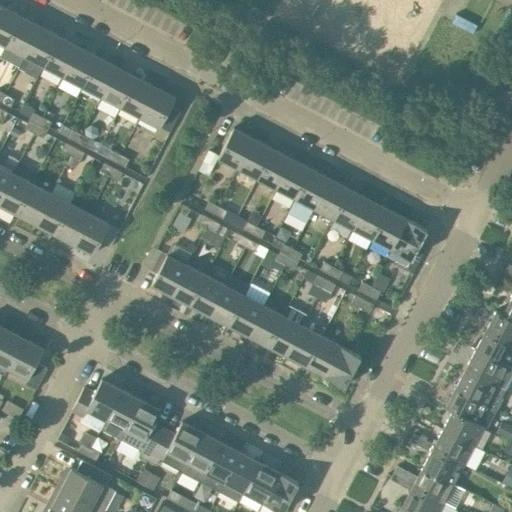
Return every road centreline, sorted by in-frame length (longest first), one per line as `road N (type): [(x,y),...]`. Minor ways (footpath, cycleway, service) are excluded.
road 1 (residential): [(74,0),(476,211)]
road 2 (residential): [(360,430),(106,296)]
road 3 (residential): [(87,333),(341,466)]
road 4 (residential): [(360,430),(476,211)]
road 5 (residential): [(0,505),(87,333)]
